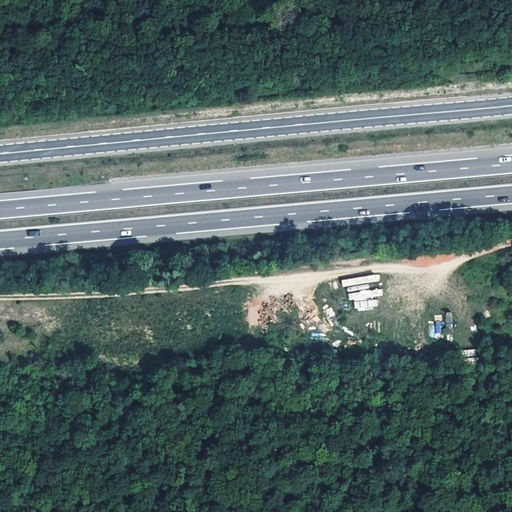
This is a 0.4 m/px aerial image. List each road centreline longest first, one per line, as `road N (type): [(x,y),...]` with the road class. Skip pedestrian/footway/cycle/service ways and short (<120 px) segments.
road 1 (track): [(511,243),(443,262),(0,296)]
road 2 (motorway): [(511,164),(0,210)]
road 3 (motorway): [(0,240),(511,194)]
road 4 (secondary): [(511,108),(0,153)]
